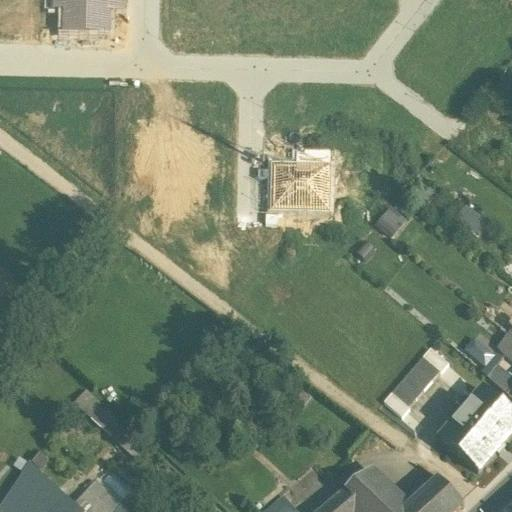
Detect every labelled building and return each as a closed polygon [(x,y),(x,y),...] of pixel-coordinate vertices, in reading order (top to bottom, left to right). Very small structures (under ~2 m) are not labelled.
[(51,0),(51,11),(65,11),(65,0),(51,0)] [(65,0),(65,11),(65,35),(108,36),(109,12),(109,0),(65,0)] [(109,0),(109,12),(123,12),(122,0),(109,0)] [(456,0),(442,18),(482,49),(505,19),(506,18),(483,0),(456,0)] [(510,23),(511,20),(511,4),(506,0),(483,0),(506,18),(505,19),(510,23)] [(331,105),(332,85),(295,85),(295,105),(317,105),(331,105)] [(317,140),(317,105),(295,105),(280,104),(280,140),(317,140)] [(296,172),(296,177),(329,178),(330,158),(297,157),(296,172)] [(296,172),(274,171),(273,214),(328,216),(329,178),(296,177),(296,172)] [(481,236),(489,225),(471,211),(463,222),(481,236)] [(391,248),(407,228),(390,214),(373,234),(391,248)] [(299,352),(323,370),(380,295),(356,277),(299,352)] [(380,412),(384,407),(430,354),(433,351),(401,323),(348,385),(380,412)] [(511,341),(508,339),(498,351),(509,360),(511,355),(511,341)] [(430,354),(384,407),(401,422),(447,368),(430,354)] [(511,392),(511,383),(496,370),(486,382),(506,399),(511,392)] [(511,420),(484,396),(468,413),(472,417),(459,431),(455,428),(440,445),(477,478),(511,438),(511,420)] [(129,452),(140,439),(102,408),(91,421),(129,452)] [(28,467),(6,500),(20,511),(25,511),(45,482),(28,467)] [(402,511),(369,478),(327,511),(402,511)] [(60,511),(68,504),(45,482),(25,511),(60,511)] [(74,510),(76,511),(122,511),(97,486),(74,510)] [(409,511),(463,511),(438,486),(409,511)] [(20,511),(6,500),(0,509),(0,511),(20,511)]
